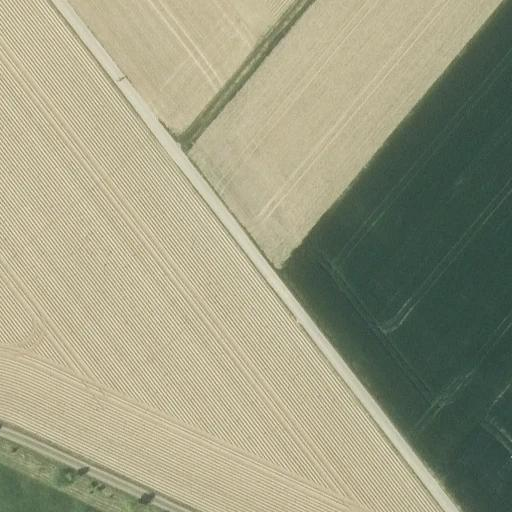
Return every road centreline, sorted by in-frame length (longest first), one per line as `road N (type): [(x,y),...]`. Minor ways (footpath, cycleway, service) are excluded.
road 1 (track): [(59,0),(454,511)]
road 2 (track): [(177,154),(305,0)]
